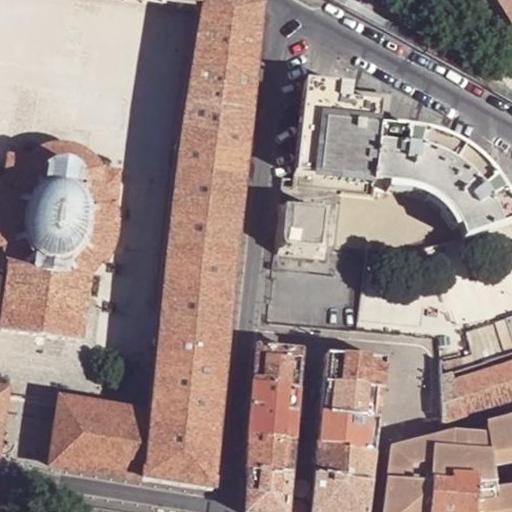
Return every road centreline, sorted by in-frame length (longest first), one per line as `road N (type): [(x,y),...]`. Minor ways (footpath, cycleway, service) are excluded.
road 1 (residential): [(245,338),(279,3)]
road 2 (residential): [(279,3),(511,135)]
road 3 (residential): [(0,473),(213,511)]
road 4 (residential): [(303,466),(313,345),(245,338)]
road 5 (residential): [(228,511),(245,338)]
